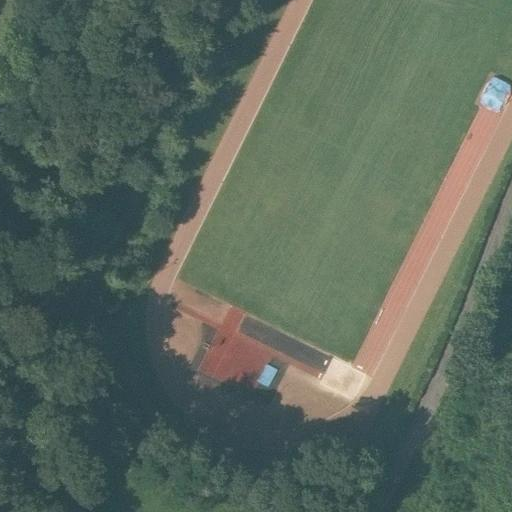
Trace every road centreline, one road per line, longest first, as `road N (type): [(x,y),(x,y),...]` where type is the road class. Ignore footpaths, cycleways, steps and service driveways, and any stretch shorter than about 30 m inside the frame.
road 1 (track): [(8,511),(22,438),(59,340),(121,226),(164,109),(224,0)]
road 2 (track): [(54,0),(10,119),(0,208)]
